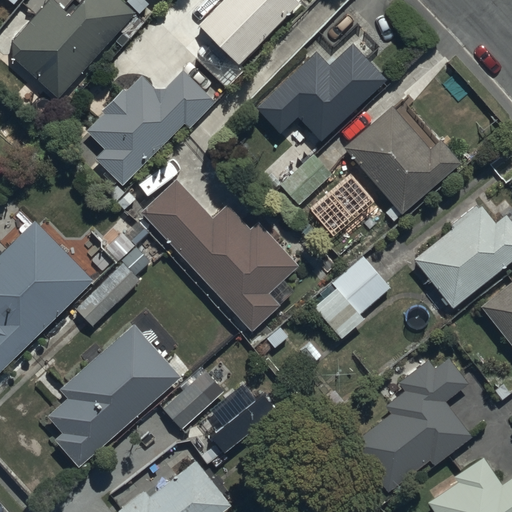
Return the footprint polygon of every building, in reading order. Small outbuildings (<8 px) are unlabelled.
[(14,50),(59,92),(138,9),(128,0),(75,0),(71,5),(65,0),(44,0),(13,35),(14,50)] [(239,57),(296,0),(213,0),(198,16),(239,57)] [(299,108),(322,133),(388,72),(370,53),(380,44),(363,27),(329,59),(317,45),(257,101),(280,126),(299,108)] [(96,151),(122,180),(185,118),(190,124),(216,98),(184,65),(166,82),(154,83),(143,70),(125,85),(123,83),(98,105),(102,109),(85,124),(103,144),(96,151)] [(392,99),(344,142),(402,208),(461,156),(442,134),(431,143),(392,99)] [(333,170),(314,149),(281,179),(299,200),(294,205),(302,213),(311,205),(304,197),(333,170)] [(176,174),(141,207),(253,326),(281,300),(271,289),(300,262),(258,217),(250,225),(228,200),(214,214),(176,174)] [(453,298),(454,300),(511,254),(511,207),(510,205),(496,217),(480,197),(459,213),(461,216),(415,252),(437,281),(424,291),(438,309),(453,298)] [(0,365),(95,272),(37,213),(0,249),(0,365)] [(391,284),(363,251),(332,278),(334,281),(313,299),(342,333),(365,313),(362,309),(391,284)] [(92,320),(140,276),(122,256),(74,301),(92,320)] [(511,276),(482,300),(511,341),(511,276)] [(79,460),(181,370),(136,319),(62,384),(69,393),(49,411),(64,428),(56,435),(79,460)] [(473,431),(446,394),(469,377),(450,352),(436,363),(429,354),(399,376),(406,385),(387,399),(393,407),(349,440),(386,489),(431,456),(435,460),(473,431)] [(181,421),(224,382),(205,361),(162,399),(181,421)] [(207,426),(221,443),(267,408),(242,375),(210,400),(222,415),(207,426)] [(432,494),(429,497),(438,511),(511,511),(511,472),(503,479),(485,452),(454,472),(456,475),(431,492),(432,494)] [(121,511),(213,511),(230,498),(195,454),(150,489),(145,484),(117,506),(121,511)]
